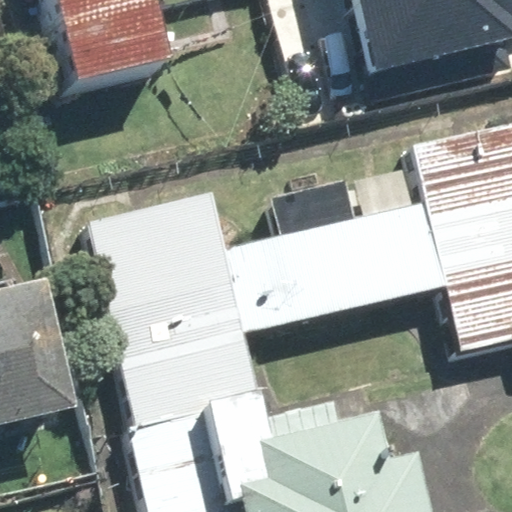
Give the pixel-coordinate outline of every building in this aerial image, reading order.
[(34,0),(57,98),(156,75),(138,0),(34,0)] [(331,0),(334,10),(376,0),(331,0)] [(511,0),(376,0),(334,10),(354,99),(497,68),(488,28),(511,22),(511,0)] [(202,210),(74,238),(134,511),(411,511),(401,466),(383,470),(375,429),(265,454),(241,345),(438,301),(451,359),(511,345),(511,131),(400,157),(405,180),(262,211),(271,249),(214,262),(202,210)] [(0,436),(62,422),(34,298),(0,305),(0,436)]
